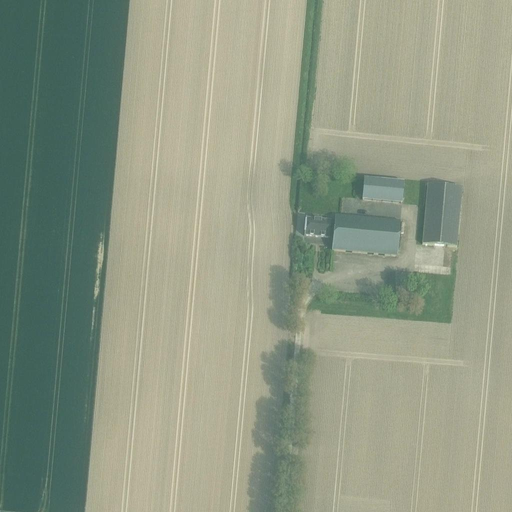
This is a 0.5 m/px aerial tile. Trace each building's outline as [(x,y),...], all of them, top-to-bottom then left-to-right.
[(402,204),(404,183),(364,179),(362,200),(402,204)] [(423,246),(453,248),(456,249),(462,189),(428,186),(423,246)] [(306,219),(304,237),(329,239),(330,221),(306,219)] [(332,251),(397,258),(400,225),(336,219),(333,243),(332,251)] [(390,276),(391,299),(413,298),(412,275),(390,276)]
